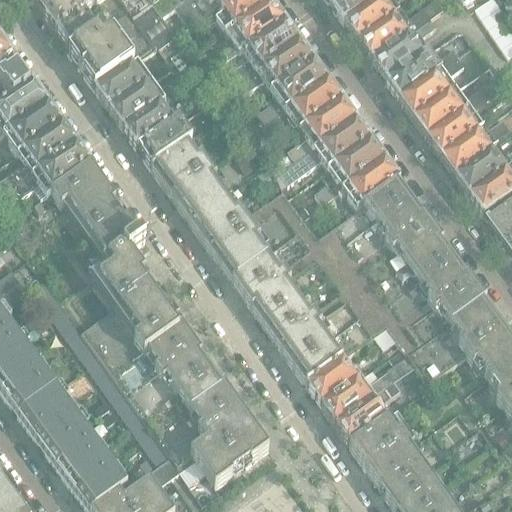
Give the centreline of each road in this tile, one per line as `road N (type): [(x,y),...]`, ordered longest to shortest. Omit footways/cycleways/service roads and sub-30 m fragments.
road 1 (residential): [(0,8),(360,511)]
road 2 (residential): [(511,305),(289,0)]
